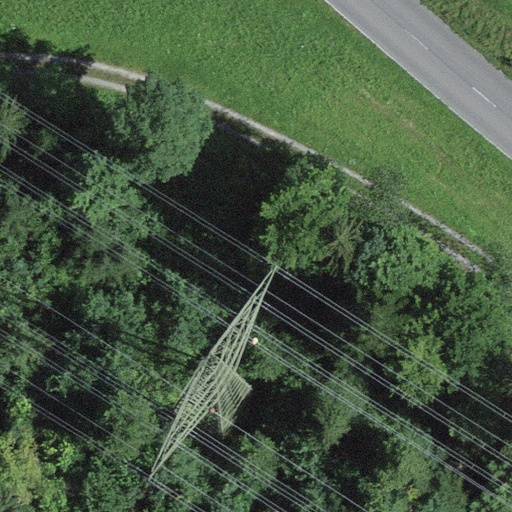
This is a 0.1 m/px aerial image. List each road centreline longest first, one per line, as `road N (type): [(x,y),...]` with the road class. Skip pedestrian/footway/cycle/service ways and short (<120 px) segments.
road 1 (track): [(511,291),(458,248),(321,165),(172,89),(0,59)]
road 2 (secondary): [(511,119),(371,0)]
